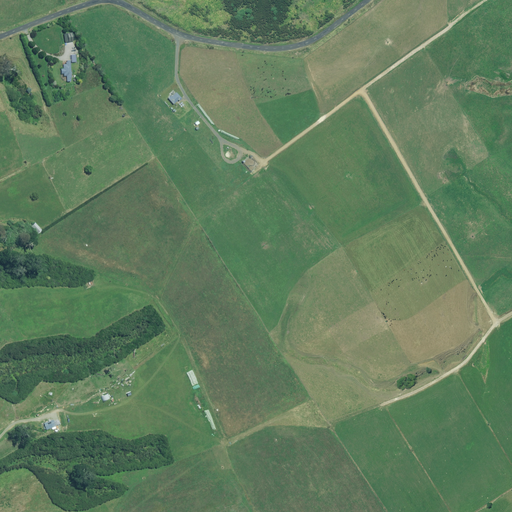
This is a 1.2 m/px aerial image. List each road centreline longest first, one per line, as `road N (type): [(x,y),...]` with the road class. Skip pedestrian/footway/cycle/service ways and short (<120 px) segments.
road 1 (unclassified): [(0,35),(108,0),(176,33),(285,47),(327,31),(367,0)]
road 2 (track): [(264,162),(485,0)]
road 3 (track): [(360,91),(495,324)]
road 4 (track): [(511,313),(468,363),(383,405)]
